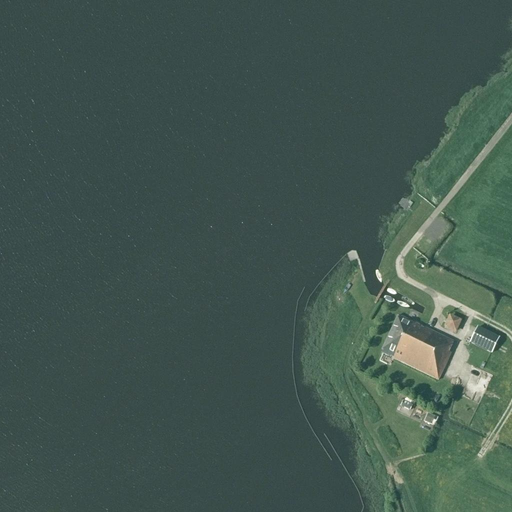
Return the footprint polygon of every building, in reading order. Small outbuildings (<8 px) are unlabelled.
[(443,328),(455,334),(462,321),(449,315),(443,328)] [(450,354),(448,353),(453,343),(398,316),(380,352),(437,380),(450,354)] [(497,338),(476,328),(469,343),(490,353),(490,352),(497,339),(497,338)] [(411,406),(403,402),(400,407),(409,411),(412,406),(411,406)] [(434,417),(427,414),(423,423),(434,427),(436,422),(433,421),(434,417)]
